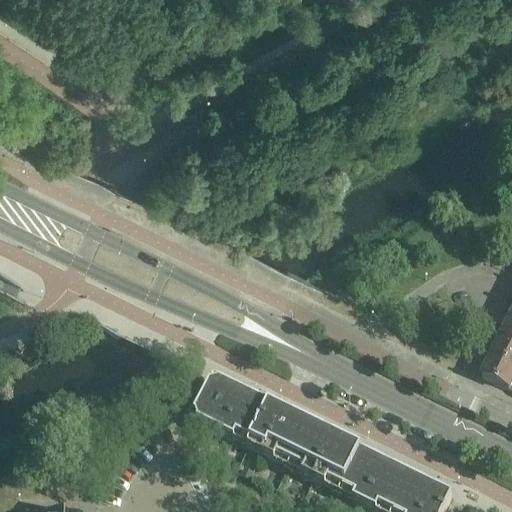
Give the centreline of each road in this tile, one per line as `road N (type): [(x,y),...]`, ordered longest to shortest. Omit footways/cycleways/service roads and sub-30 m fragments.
road 1 (secondary): [(511,456),(250,326)]
road 2 (secondary): [(250,326),(164,270),(0,191)]
road 3 (secondary): [(0,225),(130,289),(250,326)]
road 4 (residential): [(511,419),(461,393),(511,290)]
